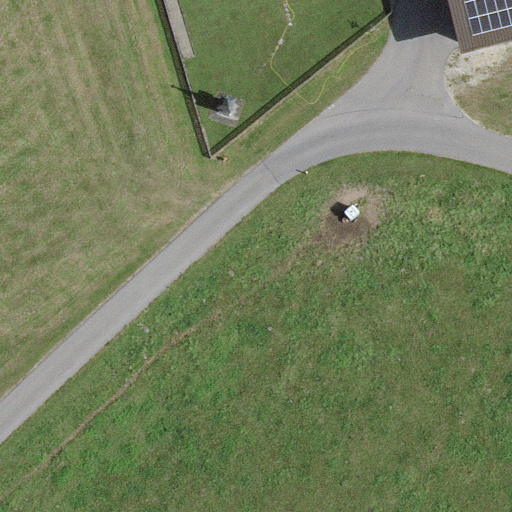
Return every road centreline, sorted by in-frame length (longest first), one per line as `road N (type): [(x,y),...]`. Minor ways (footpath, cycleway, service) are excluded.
road 1 (unclassified): [(0,425),(231,207),(318,146),(396,132),(511,156)]
road 2 (track): [(396,132),(418,49),(417,0)]
